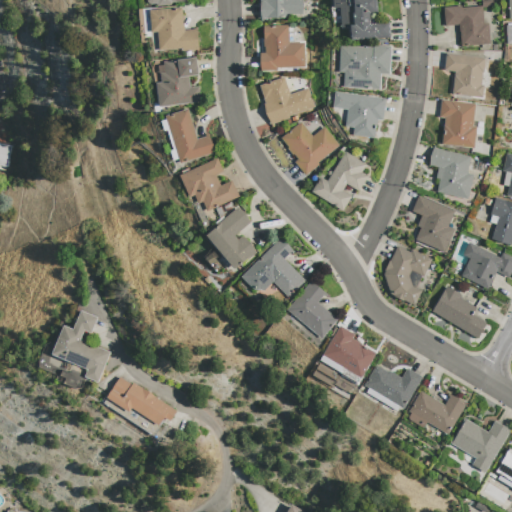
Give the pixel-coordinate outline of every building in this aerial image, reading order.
[(300,0),(301,15),(286,14),(287,18),(259,18),(258,0),(300,0)] [(331,0),(331,8),(337,7),(339,28),(347,27),(347,40),(388,38),(387,22),(377,22),(377,23),(368,24),(367,13),(376,12),(374,0),(331,0)] [(442,7),(443,26),(457,25),(459,46),(488,44),(487,24),(482,24),(481,8),(492,7),(491,0),(480,1),(480,6),(460,8),(460,6),(442,7)] [(180,8),(182,31),(196,30),(197,50),(181,51),(180,49),(157,50),(156,32),(149,32),(148,11),(180,8)] [(286,25),(287,44),(302,43),(303,67),(275,68),(275,70),(259,71),(258,54),(263,53),(262,26),(286,25)] [(389,46),(388,74),(379,74),(378,90),(342,88),(342,72),(337,72),(338,46),(371,47),(371,46),(389,46)] [(444,53),(442,70),(453,71),(450,94),(481,98),(482,86),(479,85),(481,72),(482,72),(484,59),(444,53)] [(194,57),(196,75),(187,76),(188,88),(197,87),(199,102),(157,107),(154,83),(159,83),(158,73),(163,73),(161,62),(194,57)] [(282,77),(288,94),(307,88),(313,107),(287,116),(288,118),(269,124),(262,104),(263,103),(258,86),(282,77)] [(384,99),(381,121),(375,119),(372,138),(351,135),(352,128),(343,126),(345,110),(331,108),(333,92),(384,99)] [(440,100),(437,117),(443,118),(440,144),(472,149),(475,127),(471,126),(474,104),(440,100)] [(186,109),(195,139),(207,136),(213,153),(178,164),(163,116),(186,109)] [(322,127),(338,146),(316,163),(317,165),(304,176),(293,162),(296,159),(279,138),(299,122),(311,136),(322,127)] [(0,143),(0,165),(6,167),(10,146),(0,143)] [(469,157),(465,173),(472,175),(466,199),(435,192),(438,179),(434,178),(437,167),(428,165),(432,148),(469,157)] [(344,152),(326,181),(319,177),(310,192),(341,211),(350,196),(341,191),(345,184),(357,191),(366,176),(360,173),(364,165),(344,152)] [(511,155),(505,154),(501,171),(505,172),(501,185),(507,187),(505,196),(511,197),(511,155)] [(215,158),(221,171),(214,175),(218,186),(230,181),(237,197),(205,212),(201,202),(196,204),(192,196),(188,198),(177,176),(215,158)] [(417,196),(410,211),(420,216),(416,226),(419,227),(414,240),(443,252),(452,229),(446,227),(453,211),(417,196)] [(494,198),(511,203),(511,235),(509,245),(490,239),(494,224),(488,222),(490,215),(489,215),(494,198)] [(236,208),(249,223),(233,236),(236,240),(241,236),(254,253),(246,260),(245,259),(233,269),(204,236),(216,226),(215,225),(236,208)] [(240,277),(253,290),(260,290),(262,291),(272,282),(287,298),(304,281),(282,259),(291,251),(278,239),(240,277)] [(467,243),(498,258),(500,253),(511,258),(511,266),(507,278),(495,272),(486,289),(459,276),(468,258),(461,255),(467,243)] [(410,249),(409,252),(396,246),(382,274),(388,294),(412,306),(419,291),(410,287),(407,276),(409,270),(422,276),(430,260),(410,249)] [(324,293),(316,303),(336,320),(320,339),(285,310),(309,281),(324,293)] [(446,287),(460,295),(458,298),(475,308),(471,315),(484,323),(475,339),(430,312),(446,287)] [(79,311),(96,318),(89,334),(82,330),(78,340),(108,353),(96,383),(82,377),(85,370),(49,354),(61,326),(71,330),(79,311)] [(338,326),(353,334),(351,338),(361,345),(361,346),(374,354),(359,379),(321,356),(338,326)] [(405,368),(420,377),(401,409),(362,385),(374,365),(387,373),(387,371),(400,378),(405,368)] [(118,377),(130,385),(131,383),(174,411),(168,421),(163,418),(156,426),(130,408),(127,412),(104,398),(118,377)] [(464,404),(446,435),(425,422),(421,429),(405,419),(409,413),(407,412),(419,391),(443,405),(449,395),(464,404)] [(493,421),(509,430),(483,473),(470,465),(474,459),(448,443),(463,419),(486,432),(493,421)] [(511,484),(492,473),(507,447),(511,449),(511,484)]
